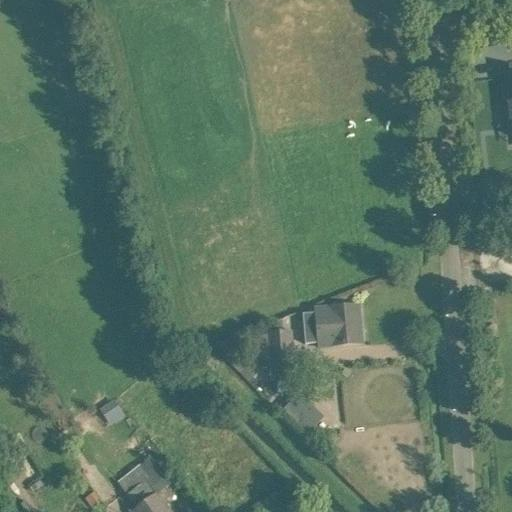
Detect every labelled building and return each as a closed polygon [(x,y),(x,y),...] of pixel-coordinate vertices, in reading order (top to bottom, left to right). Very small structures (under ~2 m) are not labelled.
[(511,76),(503,77),(509,129),(511,128),(511,76)] [(304,345),(318,344),(319,347),(360,344),(357,307),(316,311),(316,314),(302,316),(304,345)] [(267,336),(252,337),(254,369),(293,367),(292,363),(290,332),(267,334),(267,336)] [(243,359),(234,349),(230,345),(220,355),(257,393),(262,388),(252,378),(257,373),(243,359)] [(301,402),(286,419),(305,435),(319,417),(301,402)] [(107,425),(121,418),(114,405),(101,412),(107,425)] [(170,511),(158,495),(175,482),(156,454),(117,483),(137,508),(132,511),(170,511)]
